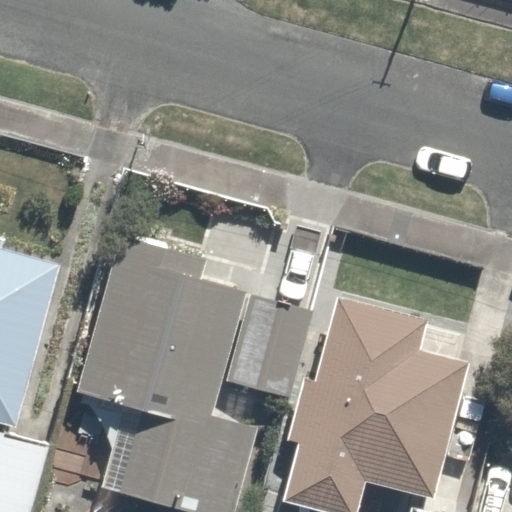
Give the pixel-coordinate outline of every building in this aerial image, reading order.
[(170,85),(159,129),(222,145),(233,101),(170,85)] [(205,256),(115,232),(71,397),(123,411),(103,486),(200,511),(240,511),(262,429),(212,416),(244,293),(198,281),(205,256)] [(62,259),(0,243),(0,421),(19,426),(62,259)] [(313,310),(250,293),(226,379),(288,396),(313,310)] [(429,320),(340,297),(317,384),(303,380),(287,441),(299,444),(283,501),(322,511),(357,511),(366,481),(431,498),(467,362),(421,350),(429,320)] [(30,511),(47,445),(1,433),(0,435),(0,511),(30,511)]
